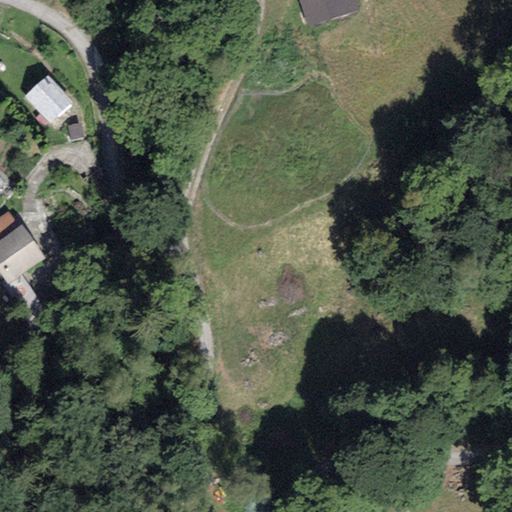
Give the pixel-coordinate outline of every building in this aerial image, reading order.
[(353,0),(299,0),(307,26),(357,11),(353,0)] [(73,103),(46,75),(24,96),(50,124),(73,103)] [(81,123),(67,126),(70,141),(84,138),(81,123)] [(0,239),(17,227),(8,212),(0,217),(0,239)] [(45,258),(21,225),(17,227),(0,239),(0,273),(8,285),(45,258)]
